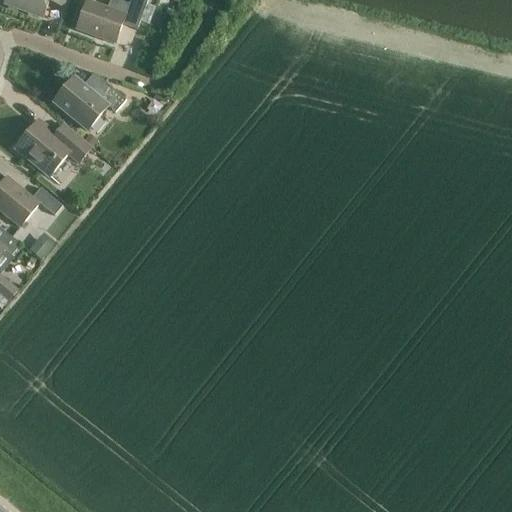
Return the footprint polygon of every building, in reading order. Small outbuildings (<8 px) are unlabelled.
[(62,8),(65,0),(0,0),(7,2),(5,6),(43,20),(49,3),(62,8)] [(110,0),(107,10),(87,2),(76,32),(115,46),(122,26),(137,32),(148,0),(131,0),(129,6),(113,0),(110,0)] [(74,80),(54,105),(88,133),(108,108),(116,115),(126,102),(94,75),(84,88),(74,80)] [(39,123),(16,151),(50,179),(68,156),(79,165),(91,151),(64,128),(56,137),(39,123)] [(33,200),(7,179),(0,188),(0,213),(20,230),(39,206),(54,218),(62,209),(40,191),(33,200)] [(0,229),(0,257),(5,252),(12,258),(21,247),(0,229)] [(15,256),(6,265),(26,286),(35,277),(15,256)] [(0,278),(0,295),(9,303),(17,292),(0,278)]
